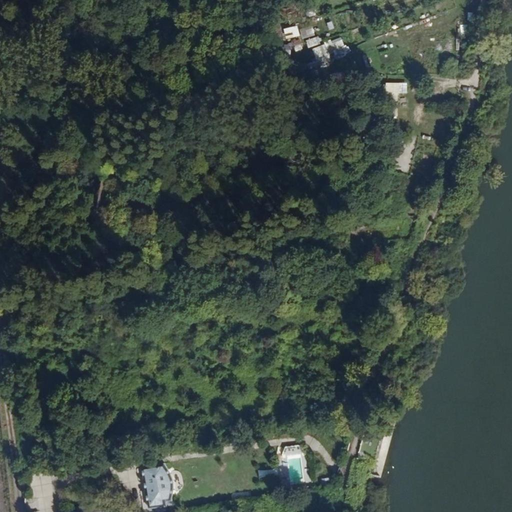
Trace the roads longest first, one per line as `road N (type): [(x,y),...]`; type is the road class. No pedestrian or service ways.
road 1 (unknown): [(19,507),(56,487),(296,443),(319,449),(346,475)]
road 2 (track): [(20,511),(0,346)]
road 3 (unclassified): [(486,0),(477,91),(458,161)]
